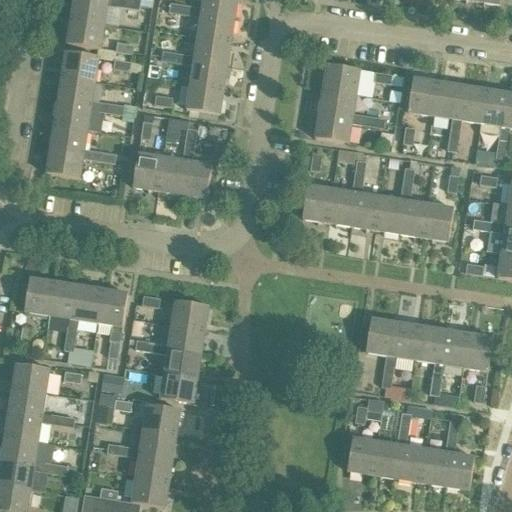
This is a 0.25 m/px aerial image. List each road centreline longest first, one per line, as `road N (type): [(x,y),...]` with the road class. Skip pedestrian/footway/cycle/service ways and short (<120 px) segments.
road 1 (residential): [(0,215),(206,248),(234,239),(245,224),(272,39),(292,21),(511,52)]
road 2 (residential): [(0,204),(29,0)]
